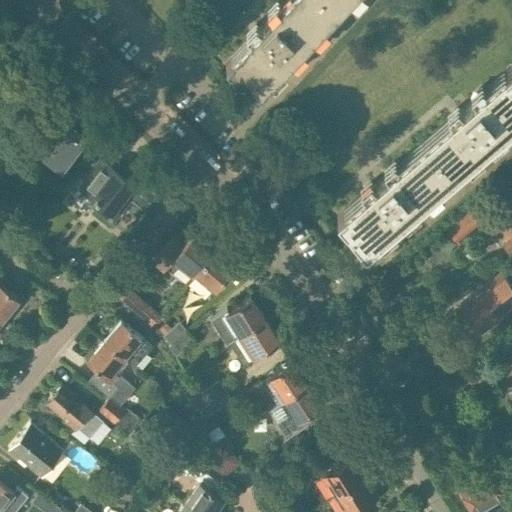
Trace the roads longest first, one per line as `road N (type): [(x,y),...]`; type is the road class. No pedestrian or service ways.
road 1 (residential): [(201,162),(274,239),(445,511)]
road 2 (residential): [(21,0),(201,162)]
road 3 (residential): [(201,162),(85,303)]
road 4 (residential): [(85,303),(0,407)]
